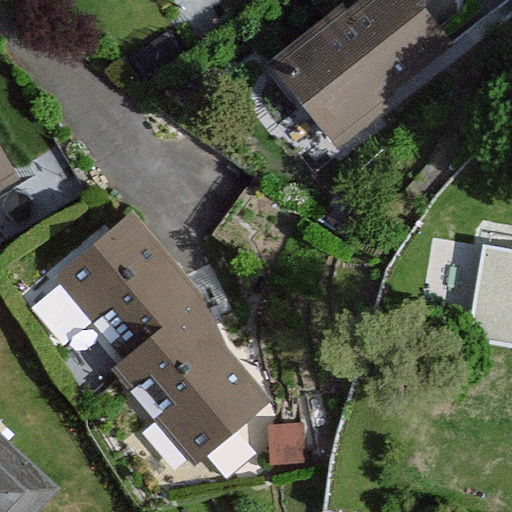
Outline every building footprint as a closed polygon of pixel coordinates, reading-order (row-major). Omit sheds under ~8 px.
[(409,0),(356,0),(265,74),(334,159),(458,59),(409,0)] [(0,209),(26,194),(0,152),(0,209)] [(137,224),(46,292),(192,486),(283,419),(137,224)] [(511,262),(486,258),(472,351),(511,356),(511,262)] [(339,508),(382,511),(387,425),(344,422),(339,508)] [(0,511),(33,511),(41,505),(0,467),(0,511)]
